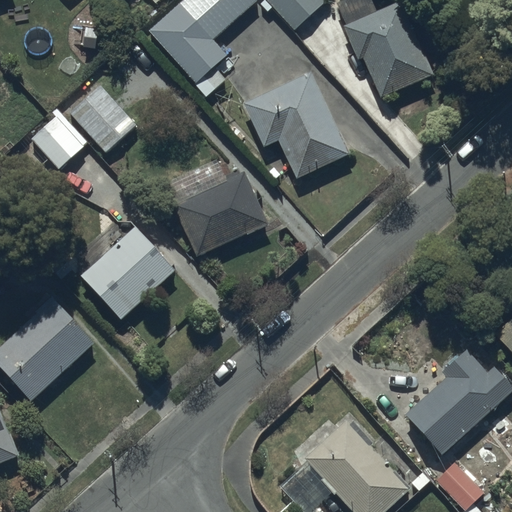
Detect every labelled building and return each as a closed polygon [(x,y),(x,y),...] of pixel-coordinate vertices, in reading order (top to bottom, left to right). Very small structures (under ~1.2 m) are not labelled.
[(249,0),(177,0),(149,26),(196,78),(194,80),(206,93),(225,76),(213,64),(227,52),(211,35),(249,0)] [(323,0),(271,0),(295,26),(310,12),(323,0)] [(363,54),(379,94),(430,72),(399,0),(391,0),(376,6),(373,0),(336,0),(345,20),(342,21),(357,56),(363,54)] [(310,69),(245,100),(264,141),(278,135),(296,174),(347,151),(310,69)] [(102,82),(70,108),(103,147),(134,122),(102,82)] [(55,113),(30,136),(58,165),(83,142),(55,113)] [(244,168),(173,197),(195,252),(267,222),(244,168)] [(172,268),(133,224),(79,272),(118,316),(172,268)] [(0,236),(0,267),(16,253),(0,236)] [(53,293),(0,341),(0,362),(31,396),(95,338),(53,293)] [(511,314),(495,330),(511,348),(511,314)] [(447,373),(405,409),(441,450),(511,388),(511,382),(494,361),(485,369),(466,346),(442,367),(447,373)] [(0,458),(19,452),(11,428),(7,430),(0,410),(0,458)] [(308,511),(333,488),(356,511),(378,511),(408,484),(344,417),(305,455),(306,457),(279,483),(306,511),(308,511)] [(460,511),(483,511),(472,500),(483,489),(455,459),(435,477),(464,508),(460,511)]
